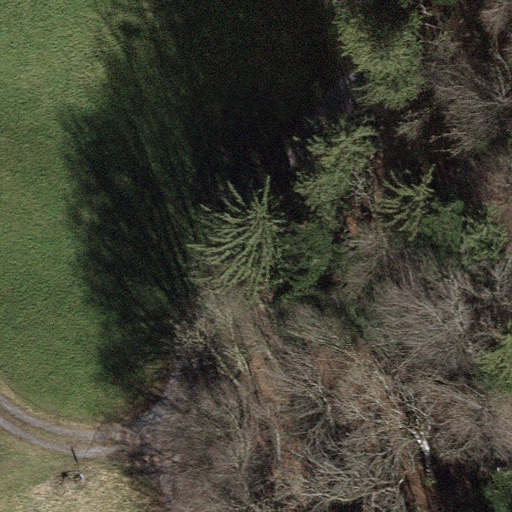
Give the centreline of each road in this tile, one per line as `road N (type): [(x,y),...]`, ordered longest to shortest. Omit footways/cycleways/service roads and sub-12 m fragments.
road 1 (track): [(176,419),(191,347),(312,142),(363,83),(444,78),(501,117),(511,156)]
road 2 (track): [(176,419),(97,441),(7,415),(0,403)]
